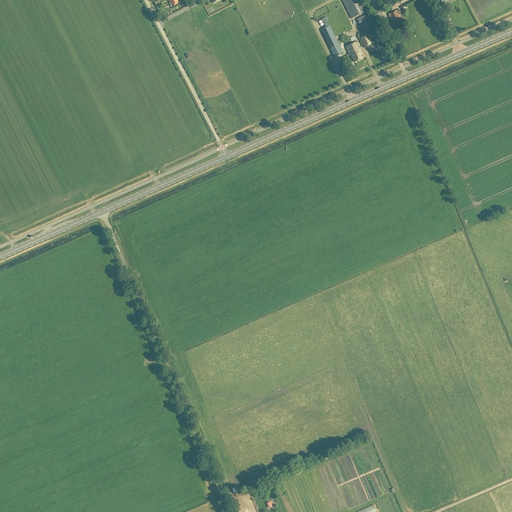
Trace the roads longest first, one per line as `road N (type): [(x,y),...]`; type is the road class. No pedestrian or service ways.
road 1 (unclassified): [(227,511),(102,212)]
road 2 (secondary): [(226,157),(511,31)]
road 3 (unclassified): [(226,157),(145,0)]
road 4 (secondary): [(102,212),(226,157)]
